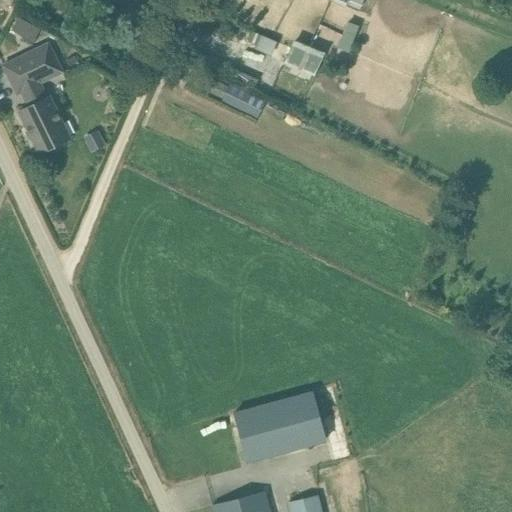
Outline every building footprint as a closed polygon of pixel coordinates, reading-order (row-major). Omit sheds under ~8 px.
[(348,0),(347,5),(346,7),(344,11),(373,24),(383,0),(348,0)] [(40,31),(18,18),(11,30),(33,42),(40,31)] [(353,50),(364,24),(352,19),(341,45),(353,50)] [(263,33),(256,46),(273,54),(280,41),(263,33)] [(324,53),(294,40),(280,71),(310,84),(313,76),(314,76),(324,53)] [(48,43),(3,65),(17,94),(62,72),(48,43)] [(166,67),(184,76),(188,65),(172,57),(166,67)] [(193,70),(187,81),(242,108),(241,110),(258,118),(265,103),(250,96),(193,70)] [(29,106),(19,111),(40,154),(70,139),(61,121),(49,96),(48,97),(41,83),(34,86),(22,92),(29,106)] [(248,461),(325,440),(313,392),(235,414),(248,461)] [(214,511),(265,511),(261,493),(213,506),(214,511)] [(288,502),(290,511),(321,511),(318,495),(288,502)]
